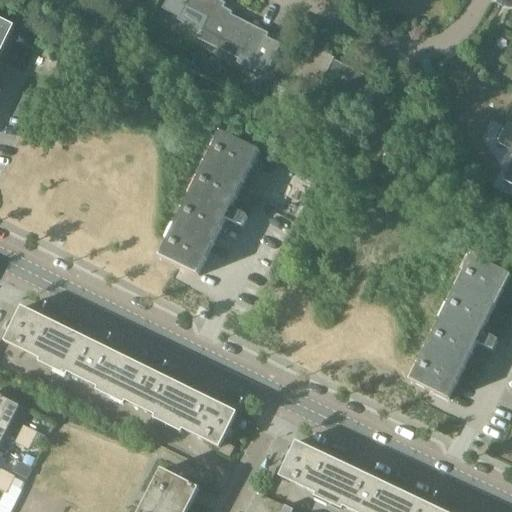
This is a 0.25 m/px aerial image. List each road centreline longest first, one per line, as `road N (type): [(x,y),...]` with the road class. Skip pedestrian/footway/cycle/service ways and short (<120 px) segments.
road 1 (tertiary): [(285,397),(6,262)]
road 2 (tertiary): [(511,508),(285,397)]
road 3 (residential): [(484,0),(468,30),(432,53),(413,55),(294,0)]
road 4 (residential): [(226,511),(285,397)]
